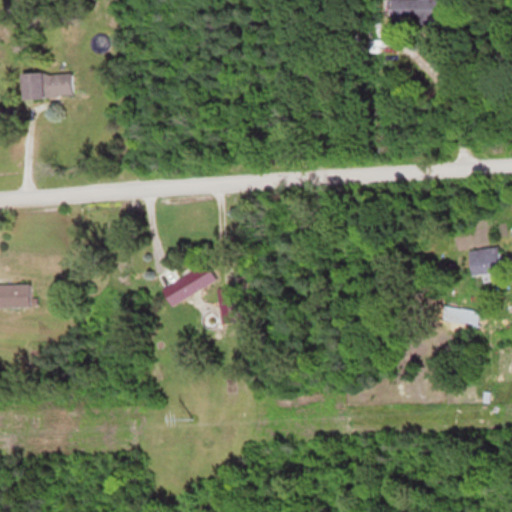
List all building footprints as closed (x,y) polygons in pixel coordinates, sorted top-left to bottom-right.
[(447,21),(447,0),(393,0),(393,21),(447,21)] [(72,71),(23,71),(23,96),(72,96),(72,71)] [(501,280),(501,249),(471,249),(471,276),(484,276),(484,280),(501,280)] [(218,280),(208,263),(163,287),(172,305),(218,280)] [(33,284),(0,284),(0,306),(33,307),(33,284)] [(222,322),(240,321),(239,287),(221,288),(222,322)]
